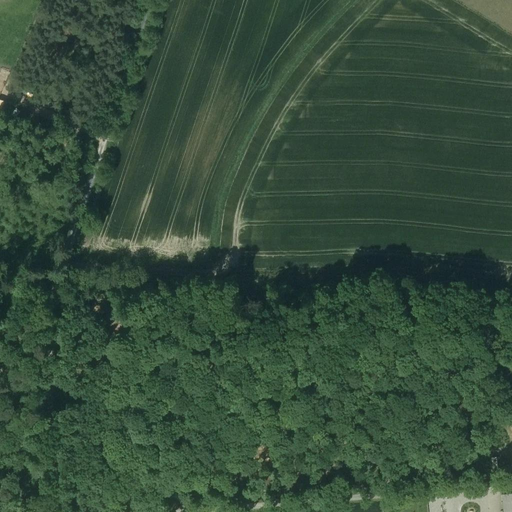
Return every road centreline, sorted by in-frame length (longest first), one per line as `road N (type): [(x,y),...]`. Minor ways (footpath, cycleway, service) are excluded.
road 1 (track): [(150,0),(51,300),(49,511)]
road 2 (unclassified): [(467,488),(178,511)]
road 3 (track): [(103,138),(14,92),(49,0)]
